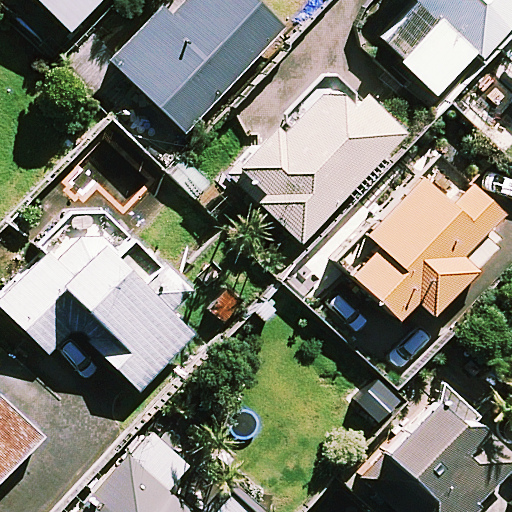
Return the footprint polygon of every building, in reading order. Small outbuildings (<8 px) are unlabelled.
[(85,0),(32,0),(60,27),(85,0)] [(281,27),(253,0),(169,0),(161,9),(155,3),(103,56),(180,131),(281,27)] [(511,0),(411,0),(379,36),(399,54),(395,59),(433,93),(477,43),(485,50),(511,18),(511,0)] [(322,73),(230,166),(258,193),(252,199),(293,240),(396,135),(362,101),(356,107),(322,73)] [(468,232),(489,209),(455,178),(436,198),(410,175),(356,234),(365,243),(340,271),(388,315),(406,296),(422,310),(481,245),(468,232)] [(178,293),(83,203),(0,290),(0,309),(44,351),(68,326),(135,389),(190,332),(164,307),(178,293)] [(0,470),(39,440),(1,393),(0,393),(0,470)] [(426,395),(343,485),(371,511),(388,511),(390,511),(391,511),(457,511),(507,460),(458,414),(453,420),(426,395)] [(68,511),(248,511),(225,492),(207,511),(188,511),(161,488),(183,462),(142,426),(68,511)]
